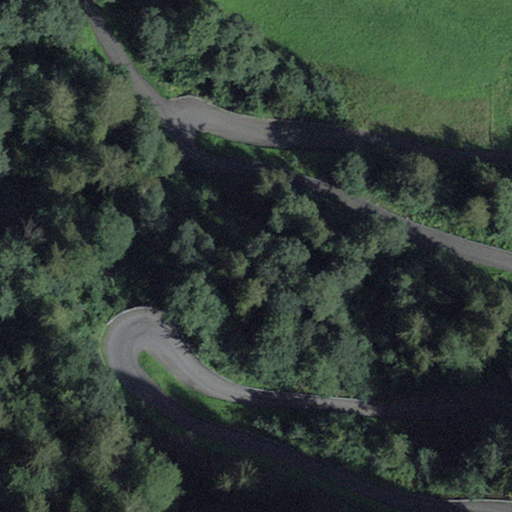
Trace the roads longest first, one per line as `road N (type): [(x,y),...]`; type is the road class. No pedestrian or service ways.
road 1 (unclassified): [(511,511),(397,502),(208,430),(129,382),(118,348),(126,334),(154,331),(193,373),(275,400),(511,399)]
road 2 (unclassified): [(511,264),(402,229),(275,171),(190,160),(174,146),(170,118)]
road 3 (residential): [(170,118),(182,111),(231,128),(511,158)]
